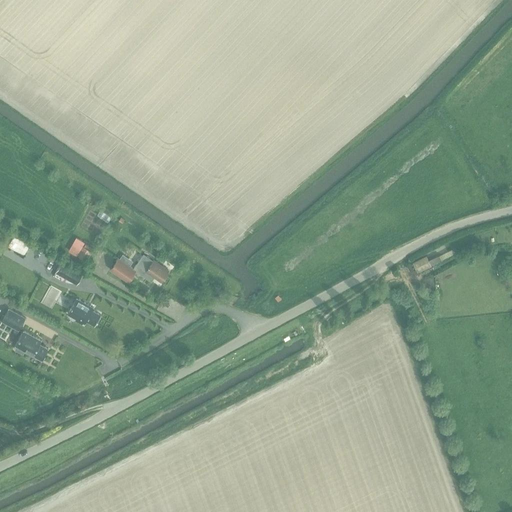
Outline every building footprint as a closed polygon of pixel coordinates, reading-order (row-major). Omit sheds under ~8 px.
[(77,238),(69,251),(78,255),(83,246),(85,243),(77,238)] [(83,246),(78,255),(87,261),(93,252),(83,246)] [(136,271),(151,282),(155,277),(161,281),(169,270),(144,253),(133,269),(117,258),(110,269),(129,282),(136,271)] [(439,255),(432,259),(435,264),(442,261),(442,260),(440,256),(439,255)] [(426,256),(412,263),(417,272),(431,265),(426,256)] [(61,261),(55,272),(77,284),(83,274),(61,261)] [(101,315),(92,310),(94,307),(77,297),(68,313),(76,318),(75,320),(82,324),(83,322),(84,322),(86,320),(95,325),(101,315)] [(8,308),(2,321),(19,330),(25,318),(8,308)] [(17,346),(15,350),(23,354),(24,350),(42,360),(48,348),(40,343),(41,340),(23,330),(15,345),(17,346)]
